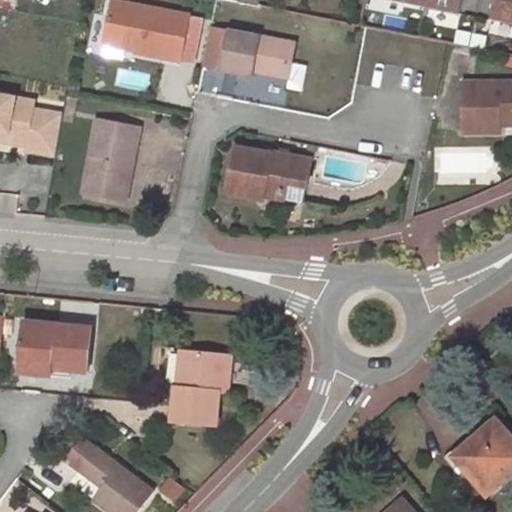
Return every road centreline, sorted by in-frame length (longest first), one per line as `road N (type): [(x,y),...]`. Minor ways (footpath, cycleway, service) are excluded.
road 1 (residential): [(393,96),(384,140),(207,108),(176,262)]
road 2 (residential): [(0,246),(176,262)]
road 3 (residential): [(343,277),(200,265)]
road 4 (residential): [(200,265),(316,316)]
road 5 (tertiary): [(420,338),(511,256)]
